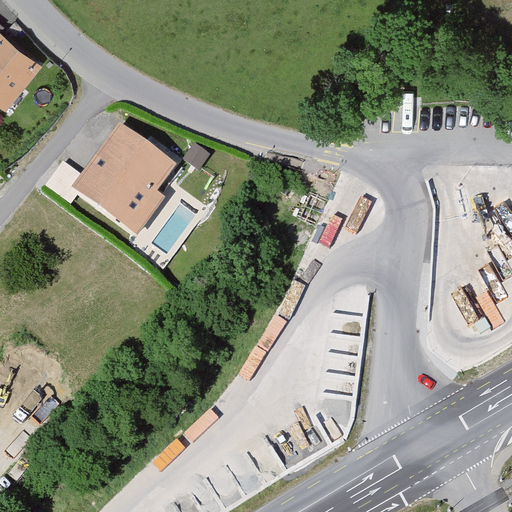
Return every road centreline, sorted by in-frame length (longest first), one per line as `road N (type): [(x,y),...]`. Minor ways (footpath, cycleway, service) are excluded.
road 1 (residential): [(423,456),(395,326),(403,204),(393,176),(370,161),(158,103),(115,80)]
road 2 (residential): [(0,216),(115,80)]
road 3 (residential): [(115,80),(25,0)]
